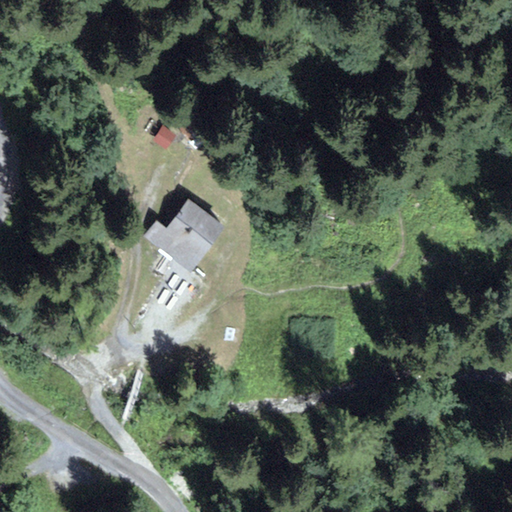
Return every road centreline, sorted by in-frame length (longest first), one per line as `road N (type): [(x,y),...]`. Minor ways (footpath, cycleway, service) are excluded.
road 1 (track): [(157,169),(125,300),(93,384),(99,409)]
road 2 (unclassified): [(167,511),(125,466),(71,438),(0,384)]
